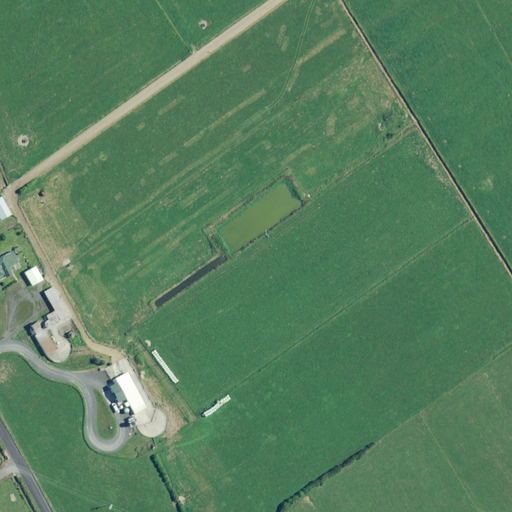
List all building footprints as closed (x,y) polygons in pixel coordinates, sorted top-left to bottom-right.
[(47,182),(44,178),(37,183),(40,187),(47,182)] [(0,219),(10,214),(1,197),(0,196),(0,219)] [(8,267),(18,262),(11,250),(0,256),(0,278),(3,277),(3,278),(12,274),(8,267)] [(42,280),(35,266),(23,272),(31,286),(42,280)] [(59,320),(68,315),(52,287),(43,292),(54,311),(45,316),(48,320),(43,322),(46,328),(59,320)] [(39,326),(37,322),(30,326),(33,331),(39,326)] [(56,350),(43,329),(33,335),(46,356),(56,350)] [(126,406),(129,405),(134,415),(145,410),(126,373),(112,381),(114,384),(109,387),(117,403),(121,401),(124,407),(126,406)]
